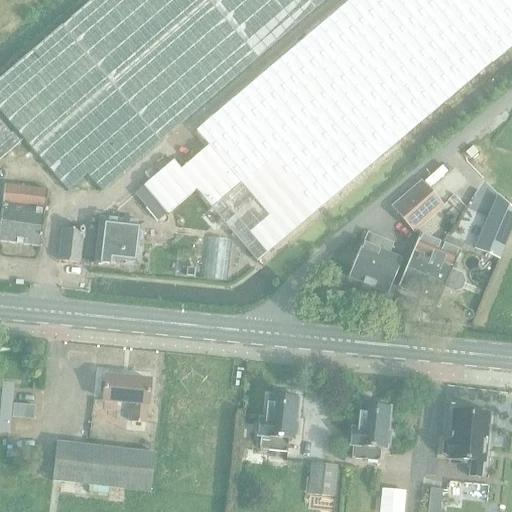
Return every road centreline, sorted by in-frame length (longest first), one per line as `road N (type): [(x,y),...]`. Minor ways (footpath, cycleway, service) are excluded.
road 1 (unclassified): [(276,334),(280,300),(335,241),(511,94)]
road 2 (secondary): [(276,334),(0,305)]
road 3 (secondary): [(511,356),(276,334)]
